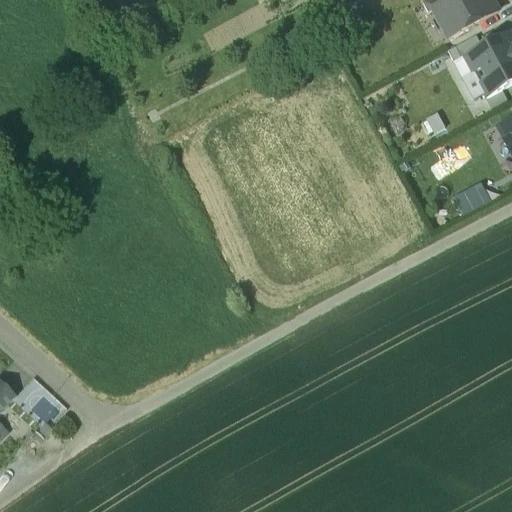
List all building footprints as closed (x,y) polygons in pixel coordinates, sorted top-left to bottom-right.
[(448,0),(430,0),(420,6),(427,18),(434,14),(433,13),(451,3),(448,0)] [(456,0),(451,3),(433,13),(434,14),(449,41),(498,14),(490,0),(456,0)] [(511,87),(511,38),(509,34),(482,49),(464,59),(473,76),(463,82),(474,103),(484,97),(487,101),(511,87)] [(454,65),(464,59),(482,49),(476,39),(448,55),(454,65)] [(511,124),(500,131),(507,144),(505,145),(511,157),(511,124)] [(487,184),(458,199),(469,218),(498,203),(487,184)] [(0,413),(14,398),(0,384),(0,413)]
